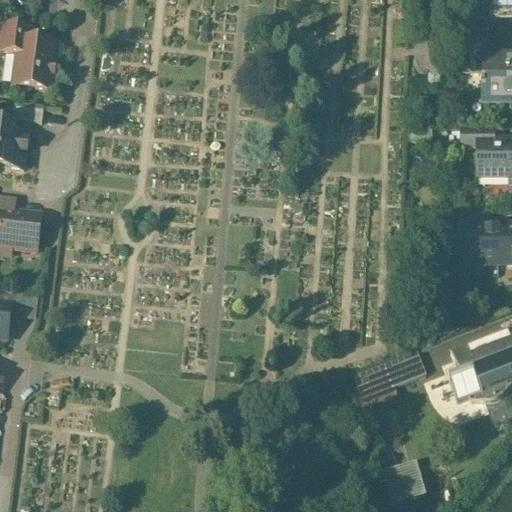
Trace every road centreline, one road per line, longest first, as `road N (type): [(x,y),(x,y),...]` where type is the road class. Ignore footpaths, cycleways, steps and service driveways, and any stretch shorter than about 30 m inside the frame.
road 1 (residential): [(67,0),(85,39),(73,134),(59,174)]
road 2 (residential): [(0,487),(24,357)]
